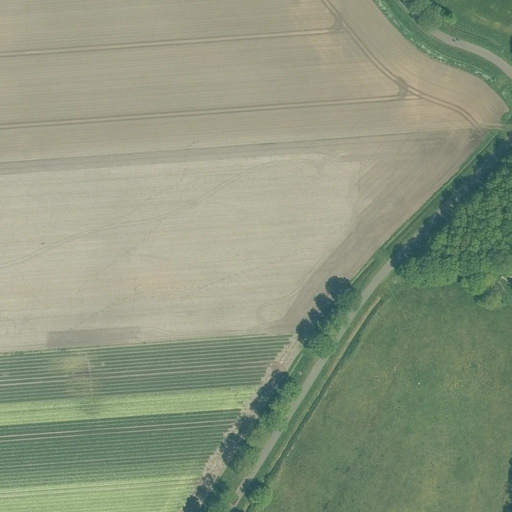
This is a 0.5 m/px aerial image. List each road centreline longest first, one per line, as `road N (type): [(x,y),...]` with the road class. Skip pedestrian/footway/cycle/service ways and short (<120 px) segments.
road 1 (unclassified): [(226,511),(346,321),(511,135)]
road 2 (unclassified): [(511,71),(441,37),(403,0)]
